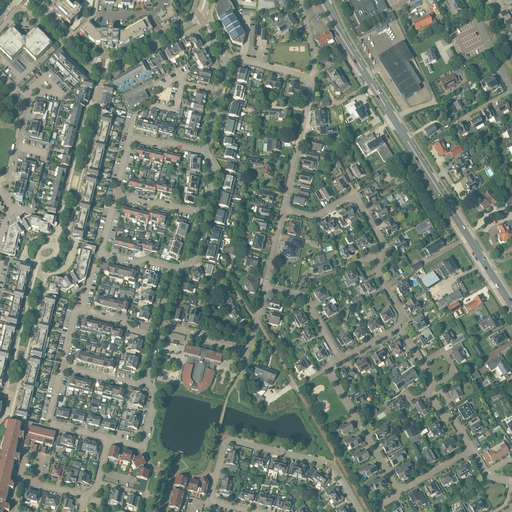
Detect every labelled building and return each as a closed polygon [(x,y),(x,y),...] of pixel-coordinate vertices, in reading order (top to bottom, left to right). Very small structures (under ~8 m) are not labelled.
[(55,0),(53,4),(51,6),(70,25),(83,12),(76,5),(74,8),(65,0),(55,0)] [(226,32),(228,36),(228,35),(233,43),(243,46),(245,36),(231,12),(235,11),(228,0),(222,0),(222,1),(221,1),(220,2),(220,3),(219,4),(219,5),(218,6),(218,7),(217,8),(217,9),(217,10),(217,11),(217,12),(217,13),(217,15),(217,16),(218,17),(218,18),(219,19),(226,32)] [(364,22),(364,23),(368,21),(364,14),(366,13),(367,16),(374,12),(377,17),(383,14),(382,12),(388,9),(383,1),(382,1),(381,0),(348,0),(348,1),(360,25),(363,24),(363,23),(364,22)] [(457,11),(462,9),(459,3),(458,3),(456,0),(441,0),(441,1),(443,0),(444,0),(445,2),(446,2),(447,5),(449,4),(452,9),(451,10),(454,16),(458,13),(457,11)] [(507,43),(507,44),(509,49),(511,47),(511,0),(485,0),(487,3),(488,3),(494,14),(501,10),(502,13),(500,14),(507,27),(511,25),(511,26),(511,32),(501,38),(504,43),(506,42),(507,43)] [(415,9),(407,12),(412,22),(418,19),(419,20),(427,17),(426,15),(432,13),(428,3),(420,6),(419,4),(414,6),(415,9)] [(155,16),(160,24),(163,23),(163,24),(173,18),(172,17),(176,15),(171,7),(165,10),(164,8),(160,10),(162,12),(155,16)] [(387,25),(396,20),(392,12),(383,17),(387,25)] [(273,24),(272,27),(275,31),(278,29),(279,30),(295,21),(292,16),(283,22),(283,23),(282,21),(281,21),(278,23),(277,21),(273,24)] [(125,33),(120,33),(119,33),(119,29),(113,29),(113,28),(108,28),(102,28),(101,32),(96,31),(88,24),(80,32),(88,39),(89,38),(95,43),(101,43),(100,45),(118,46),(118,45),(124,45),(129,42),(130,43),(133,41),(153,30),(147,20),(125,33)] [(288,30),(289,30),(297,25),(295,21),(279,30),(281,34),(288,30)] [(49,41),(49,42),(39,32),(36,28),(32,32),(33,32),(31,33),(31,34),(29,33),(27,32),(26,32),(25,31),(24,31),(23,31),(21,32),(19,33),(18,34),(16,32),(12,28),(9,32),(8,33),(0,41),(0,48),(12,61),(23,50),(24,50),(26,50),(36,61),(47,50),(49,48),(49,49),(52,45),(53,45),(49,41)] [(319,37),(315,40),(320,47),(324,45),(333,39),(328,31),(319,37)] [(184,45),(182,46),(185,52),(188,50),(186,46),(190,44),(190,43),(192,43),(193,43),(195,36),(194,36),(193,36),(192,36),(191,36),(191,37),(190,37),(190,38),(188,39),(186,40),(186,39),(184,40),(184,41),(183,41),(184,45)] [(193,52),(195,54),(201,51),(199,49),(202,47),(201,45),(202,45),(201,43),(200,43),(199,42),(198,40),(198,39),(198,38),(197,38),(196,37),(195,36),(193,43),(194,43),(194,45),(197,50),(193,52)] [(406,100),(421,90),(419,86),(422,84),(408,63),(414,60),(403,42),(379,58),(406,100)] [(179,55),(185,52),(182,46),(181,47),(179,44),(178,45),(177,44),(176,45),(176,46),(174,47),(175,47),(179,55)] [(179,55),(175,47),(173,48),(173,47),(171,48),(172,49),(170,49),(175,58),(179,55)] [(167,55),(166,55),(169,61),(175,58),(170,49),(168,50),(166,51),(167,51),(165,52),(167,55)] [(438,57),(434,49),(426,52),(429,57),(428,58),(430,64),(437,62),(435,58),(438,57)] [(56,63),(56,62),(64,54),(60,50),(52,58),(56,63)] [(201,52),(201,51),(195,54),(198,60),(207,55),(206,54),(205,52),(204,51),(201,52)] [(64,55),(64,54),(56,62),(61,66),(68,59),(64,55)] [(158,56),(157,57),(161,65),(169,61),(166,55),(163,57),(161,54),(160,55),(158,56)] [(201,65),(209,60),(208,59),(209,58),(208,56),(207,57),(207,56),(207,55),(198,60),(201,65)] [(152,60),(157,68),(161,65),(161,66),(161,65),(157,57),(155,58),(155,57),(153,58),(154,59),(152,60)] [(72,63),(68,59),(61,66),(65,71),(72,63)] [(15,63),(23,71),(26,69),(17,60),(15,63)] [(150,73),(151,74),(153,73),(152,71),(157,68),(152,60),(151,60),(150,60),(148,61),(149,62),(147,62),(149,65),(146,67),(150,73)] [(209,60),(201,65),(204,70),(204,69),(209,71),(210,67),(211,67),(211,66),(212,65),(211,63),(212,63),(211,61),(210,61),(209,60)] [(69,75),(71,73),(77,67),(72,63),(65,71),(69,75)] [(144,76),(150,73),(146,67),(144,63),(139,66),(144,76)] [(144,76),(139,66),(134,69),(139,78),(144,76)] [(81,72),(77,67),(71,73),(69,75),(74,79),(75,77),(81,72)] [(462,67),(452,72),(456,78),(466,73),(462,67)] [(239,74),(239,75),(249,78),(249,75),(253,75),(255,70),(248,68),(247,71),(240,70),(240,71),(239,71),(238,74),(239,74)] [(134,69),(129,72),(134,81),(139,78),(134,69)] [(202,70),(201,77),(210,79),(211,78),(212,76),(211,76),(212,74),(208,73),(209,71),(204,69),(204,70),(202,70)] [(332,76),(336,82),(342,78),(338,71),(335,72),(334,70),(329,73),(331,76),(332,76)] [(81,72),(75,77),(74,79),(78,83),(81,80),(85,76),(81,72)] [(129,85),(134,81),(129,72),(123,75),(129,85)] [(118,78),(123,88),(129,85),(123,75),(118,78)] [(251,83),(248,81),(249,78),(239,75),(237,81),(243,83),(242,85),(244,86),(250,87),(251,83)] [(453,75),(448,77),(440,81),(445,91),(458,84),(455,78),(453,75)] [(266,82),(265,85),(266,85),(266,86),(273,88),(273,87),(280,89),(282,81),(275,80),(275,78),(268,76),(267,82),(267,81),(266,82)] [(199,85),(205,87),(206,84),(209,85),(209,83),(210,83),(211,81),(210,81),(210,79),(201,77),(199,84),(199,85)] [(488,88),(488,89),(492,90),(498,87),(494,79),(493,77),(490,78),(488,77),(480,81),(481,83),(484,89),(486,87),(488,88)] [(118,91),(123,88),(118,78),(110,83),(108,88),(114,90),(117,88),(118,91)] [(336,82),(331,85),(331,86),(331,88),(331,89),(332,90),(333,91),(334,91),(336,93),(340,93),(350,87),(348,83),(346,84),(342,78),(336,82)] [(26,88),(33,83),(31,80),(24,85),(26,88)] [(75,99),(80,101),(86,102),(88,103),(89,98),(90,95),(91,92),(91,90),(93,84),(90,83),(84,82),(84,83),(83,88),(82,90),(78,89),(77,91),(80,92),(79,95),(78,98),(76,97),(75,99)] [(298,85),(296,84),(296,83),(295,82),(294,82),(293,83),(291,83),(289,94),(295,95),(303,97),(305,89),(297,88),(298,85)] [(236,87),(235,93),(244,95),(245,92),(249,92),(250,87),(242,85),(242,88),(236,87)] [(109,108),(114,90),(108,88),(104,87),(103,93),(104,93),(101,106),(103,107),(102,112),(114,115),(116,109),(109,108)] [(482,95),(478,89),(470,95),(473,100),(482,95)] [(205,101),(206,99),(207,97),(206,97),(207,95),(204,94),(204,92),(198,90),(196,98),(196,99),(196,98),(205,101)] [(145,92),(125,102),(129,108),(148,99),(145,92)] [(243,101),(244,95),(235,93),(233,99),(239,100),(238,103),(246,105),(247,102),(243,101)] [(468,106),(464,98),(453,105),(458,113),(468,106)] [(76,105),(82,107),(84,108),(86,102),(80,101),(75,99),(74,105),(76,105)] [(35,107),(35,109),(45,111),(48,112),(50,103),(40,100),(39,104),(36,103),(35,106),(35,107)] [(499,111),(496,113),(499,118),(504,116),(502,113),(509,109),(505,102),(501,105),(500,106),(499,105),(497,107),(499,111)] [(240,103),(238,103),(237,106),(232,104),(230,110),(240,112),(241,109),(245,109),(246,105),(240,103)] [(203,109),(204,110),(204,108),(204,107),(204,106),(195,104),(193,112),(199,113),(200,110),(203,111),(203,109)] [(363,108),(362,109),(359,104),(347,111),(350,116),(353,115),(357,120),(359,118),(361,122),(368,118),(365,113),(366,112),(363,108)] [(485,111),(483,112),(488,121),(493,118),(494,119),(495,121),(496,123),(500,120),(499,119),(499,118),(496,113),(494,114),(493,114),(492,113),(493,112),(490,108),(489,109),(488,109),(486,108),(485,109),(485,110),(485,111)] [(35,118),(42,120),(45,111),(35,109),(34,111),(33,114),(36,115),(35,118)] [(68,109),(67,111),(70,112),(69,115),(71,115),(80,117),(81,112),(72,110),(68,109)] [(242,122),(243,117),(241,116),(242,113),(240,112),(230,110),(229,116),(234,117),(234,120),(242,122)] [(284,111),(283,112),(280,111),(280,110),(269,110),(269,112),(269,121),(276,121),(277,117),(279,117),(279,119),(282,119),(289,120),(290,112),(284,111)] [(200,122),(200,121),(201,121),(202,119),(201,119),(201,117),(198,116),(199,113),(193,112),(192,114),(191,120),(200,122)] [(324,112),(315,113),(315,119),(316,122),(316,127),(319,126),(320,131),(326,130),(327,135),(338,133),(337,127),(326,129),(326,126),(326,125),(324,112)] [(105,146),(112,117),(103,115),(101,123),(102,123),(97,144),(105,146)] [(138,120),(136,128),(141,130),(144,121),(144,117),(142,117),(141,121),(138,120)] [(473,126),(470,128),(473,133),(474,134),(478,131),(476,128),(483,124),(479,117),(475,119),(475,120),(474,121),(473,120),(470,122),(473,126)] [(31,125),(30,127),(40,129),(41,126),(45,127),(46,121),(45,121),(42,120),(35,119),(34,123),(31,122),(31,125)] [(158,132),(163,133),(165,124),(165,121),(162,120),(162,122),(160,121),(160,122),(159,125),(157,132),(158,132)] [(242,122),(234,120),(233,123),(227,122),(226,127),(236,130),(240,131),(242,122)] [(170,126),(168,134),(173,135),(176,123),(172,122),(171,123),(170,123),(170,126)] [(460,126),(457,127),(459,132),(458,133),(460,136),(461,135),(462,136),(467,133),(469,136),(473,133),(470,128),(467,129),(467,128),(466,129),(466,127),(464,123),(463,124),(462,122),(459,124),(460,126)] [(434,125),(424,131),(428,138),(437,132),(438,132),(437,131),(439,130),(438,127),(436,129),(434,125)] [(29,129),(29,132),(32,133),(31,137),(42,140),(43,134),(39,133),(40,130),(40,129),(30,127),(30,129),(29,129)] [(234,135),(236,130),(226,127),(225,133),(230,134),(229,138),(237,139),(238,136),(234,135)] [(194,138),(196,138),(197,136),(198,134),(197,134),(197,133),(188,130),(186,138),(194,140),(194,138)] [(357,144),(358,145),(363,153),(362,152),(368,148),(369,149),(370,152),(377,147),(384,158),(390,154),(391,155),(392,155),(384,143),(382,144),(379,139),(380,138),(379,138),(375,140),(372,135),(358,144),(357,144)] [(317,141),(316,143),(313,142),(312,146),(311,146),(310,150),(312,150),(317,151),(316,152),(320,153),(322,145),(325,145),(325,143),(326,140),(327,140),(327,136),(318,137),(319,141),(317,141)] [(263,144),(263,152),(272,153),(272,151),(280,151),(280,143),(279,143),(279,140),(270,139),(268,139),(267,142),(267,144),(267,145),(263,144)] [(224,144),(224,145),(226,146),(226,149),(237,152),(238,147),(234,145),(235,142),(227,140),(222,142),(224,144)] [(434,146),(435,149),(436,149),(440,156),(444,154),(445,155),(449,153),(442,141),(434,146)] [(358,145),(355,147),(359,156),(363,154),(358,146),(358,145)] [(135,156),(134,159),(136,159),(136,158),(141,160),(143,150),(144,147),(139,146),(138,148),(137,147),(138,148),(136,156),(135,156)] [(463,152),(460,146),(449,152),(453,158),(463,152)] [(104,151),(96,149),(91,170),(90,170),(88,175),(89,176),(89,178),(88,178),(86,183),(87,183),(82,204),(91,206),(104,151)] [(149,150),(146,161),(152,162),(154,153),(155,150),(151,149),(151,151),(149,150)] [(469,160),(468,160),(467,159),(469,157),(466,151),(460,155),(461,158),(456,160),(458,165),(456,166),(457,168),(455,169),(457,174),(461,173),(460,172),(469,168),(468,168),(472,166),(469,160)] [(236,154),(227,152),(223,155),(225,157),(225,158),(232,159),(231,162),(237,164),(239,159),(235,157),(236,154)] [(182,155),(183,156),(183,155),(179,154),(179,156),(176,155),(173,164),(179,166),(182,155)] [(188,160),(188,165),(191,165),(191,166),(200,166),(200,163),(200,162),(201,160),(197,160),(197,157),(197,156),(197,155),(191,154),(191,156),(191,159),(188,160)] [(319,157),(309,154),(308,158),(309,158),(308,160),(304,159),(303,167),(308,168),(308,169),(312,170),(314,162),(317,163),(319,157)] [(259,165),(260,158),(248,157),(248,165),(259,165)] [(20,167),(20,169),(21,169),(30,171),(31,168),(35,169),(36,163),(25,160),(24,164),(21,164),(20,167)] [(241,175),(235,173),(237,167),(228,165),(224,168),(226,170),(225,171),(235,173),(234,176),(240,178),(241,175)] [(269,168),(270,166),(265,165),(264,169),(263,169),(262,172),(263,173),(263,175),(272,177),(273,173),(272,172),(272,168),(269,168)] [(349,169),(346,171),(351,180),(354,177),(356,176),(358,179),(362,177),(362,178),(366,176),(364,174),(362,170),(363,170),(361,166),(357,168),(355,165),(352,167),(349,169)] [(196,176),(197,172),(200,173),(200,171),(200,166),(191,166),(190,172),(188,171),(187,175),(196,176)] [(20,179),(27,181),(28,177),(30,171),(21,169),(20,171),(19,171),(18,174),(21,175),(20,179)] [(469,191),(470,192),(478,187),(481,185),(476,177),(476,178),(473,173),(465,178),(467,182),(468,182),(468,183),(466,185),(468,189),(467,189),(467,190),(468,191),(469,191)] [(311,175),(307,174),(307,175),(301,174),(299,181),(303,182),(302,184),(301,188),(310,190),(311,184),(309,183),(311,175)] [(196,176),(187,175),(187,178),(189,178),(189,184),(198,186),(199,181),(199,182),(200,180),(197,180),(198,176),(196,176)] [(131,189),(131,187),(134,188),(136,179),(131,178),(132,176),(130,176),(129,179),(131,180),(128,188),(131,189)] [(236,180),(239,181),(240,178),(234,176),(233,179),(226,177),(225,183),(234,185),(236,180)] [(350,184),(345,176),(342,178),(339,180),(340,182),(334,185),(336,189),(336,188),(339,194),(346,190),(344,186),(346,185),(346,186),(350,184)] [(15,187),(15,189),(25,191),(26,185),(27,181),(20,179),(19,183),(18,183),(16,183),(15,187)] [(148,191),(148,193),(150,194),(152,183),(153,180),(148,179),(147,182),(145,191),(148,191)] [(226,192),(230,193),(236,195),(237,190),(234,188),(234,185),(225,183),(223,189),(227,190),(226,192)] [(169,184),(166,196),(172,198),(174,192),(172,192),(173,191),(173,188),(174,185),(169,184)] [(184,193),(187,193),(193,195),(194,191),(197,192),(197,190),(198,186),(189,184),(188,188),(185,188),(184,193)] [(371,186),(365,190),(368,195),(366,196),(370,203),(379,198),(375,191),(379,189),(376,184),(371,186)] [(327,201),(333,197),(330,192),(331,192),(329,188),(322,192),(321,190),(319,192),(315,194),(320,201),(323,199),(325,198),(327,201)] [(14,191),(13,195),(16,195),(15,200),(22,201),(23,197),(25,191),(15,189),(14,191)] [(269,191),(258,189),(257,195),(260,196),(263,196),(262,201),(272,203),(274,196),(268,195),(269,191)] [(308,199),(309,193),(300,191),(299,195),(300,195),(299,197),(296,196),(295,200),(294,200),(293,204),(295,205),(295,204),(300,205),(299,206),(303,207),(305,199),(308,199)] [(230,193),(226,192),(225,195),(222,194),(220,200),(230,203),(231,200),(235,199),(236,195),(230,193)] [(486,199),(480,205),(484,210),(491,204),(494,207),(499,202),(495,198),(495,197),(495,196),(495,195),(494,195),(493,195),(489,192),(484,196),(486,199)] [(186,196),(186,197),(185,203),(194,205),(196,199),(193,198),(193,195),(187,193),(186,196)] [(233,209),(229,208),(230,203),(220,200),(219,206),(225,207),(224,210),(232,212),(233,209)] [(389,205),(386,200),(381,203),(374,206),(377,211),(375,213),(379,220),(388,214),(384,208),(389,205)] [(265,205),(258,203),(256,213),(269,217),(271,210),(265,208),(265,205)] [(350,208),(344,211),(349,220),(351,223),(357,220),(356,220),(359,218),(356,212),(353,214),(350,208)] [(89,212),(81,210),(76,230),(75,230),(73,238),(82,240),(89,212)] [(216,216),(216,218),(226,220),(229,221),(230,215),(231,215),(232,212),(224,210),(223,213),(218,212),(217,213),(216,213),(215,216),(216,216)] [(156,212),(154,222),(159,224),(161,215),(162,211),(159,211),(158,212),(156,212)] [(161,215),(159,224),(164,225),(165,222),(166,220),(167,220),(168,213),(162,211),(161,215)] [(342,220),(339,221),(343,227),(347,225),(346,222),(349,220),(344,211),(339,214),(342,220)] [(16,254),(16,251),(20,236),(25,233),(24,232),(26,231),(27,232),(28,231),(29,233),(29,232),(31,231),(32,231),(31,229),(49,233),(50,226),(54,226),(56,219),(45,216),(44,220),(47,221),(46,224),(41,223),(42,221),(30,218),(22,223),(21,222),(30,217),(24,215),(14,221),(16,225),(19,223),(19,224),(11,229),(7,248),(5,248),(3,247),(1,253),(13,256),(14,253),(16,254)] [(263,219),(255,217),(253,223),(256,223),(255,228),(266,230),(267,223),(263,222),(262,221),(263,219)] [(221,228),(228,230),(228,226),(224,225),(226,220),(216,218),(215,223),(222,225),(221,228)] [(179,225),(178,230),(187,233),(189,227),(186,226),(187,221),(178,219),(177,224),(179,225)] [(331,219),(325,222),(330,231),(334,229),(335,231),(335,232),(340,229),(336,223),(334,225),(331,219)] [(384,223),(387,228),(385,229),(389,236),(398,231),(394,224),(393,224),(390,219),(384,223)] [(291,223),(290,223),(289,227),(288,227),(288,230),(289,230),(288,234),(296,236),(298,227),(301,228),(302,222),(292,220),(291,223)] [(330,231),(325,222),(320,225),(323,231),(319,233),(323,239),(328,236),(327,233),(330,231)] [(507,241),(511,238),(511,224),(509,226),(507,223),(498,227),(501,232),(500,232),(501,234),(498,236),(500,239),(499,240),(501,244),(504,243),(504,244),(507,242),(507,241)] [(213,229),(212,235),(222,237),(223,238),(224,235),(226,235),(228,230),(221,228),(217,227),(216,230),(213,229)] [(175,239),(181,241),(182,238),(185,239),(186,237),(187,233),(178,230),(176,236),(175,239)] [(264,238),(260,237),(260,234),(253,232),(252,236),(255,236),(252,249),(261,251),(264,238)] [(222,237),(212,235),(210,241),(213,241),(213,244),(223,247),(224,242),(221,240),(222,237)] [(368,235),(361,239),(361,240),(356,243),(360,249),(365,246),(366,248),(373,244),(368,235)] [(394,239),(396,244),(394,246),(398,253),(407,248),(403,240),(403,241),(400,236),(394,239)] [(113,244),(112,247),(114,247),(113,249),(119,250),(120,247),(122,238),(117,237),(115,245),(113,244)] [(169,247),(172,248),(181,251),(183,245),(180,244),(181,241),(175,239),(174,242),(171,241),(169,247)] [(292,257),(294,258),(297,248),(301,249),(303,242),(293,240),(292,245),(286,243),(283,255),(285,255),(285,257),(286,257),(287,258),(288,258),(289,258),(291,258),(292,257)] [(430,255),(430,256),(444,247),(440,240),(426,248),(426,249),(423,251),(427,257),(430,255)] [(219,249),(222,250),(223,247),(213,244),(212,247),(209,246),(208,252),(217,255),(219,249)] [(341,251),(337,253),(341,260),(345,258),(346,260),(353,256),(352,254),(357,251),(353,244),(348,247),(341,251)] [(74,286),(74,287),(72,289),(74,293),(84,286),(86,280),(85,280),(85,281),(77,286),(76,285),(84,280),(91,253),(95,254),(96,248),(83,245),(81,251),(79,250),(78,253),(80,254),(79,258),(77,258),(76,261),(78,261),(77,266),(75,265),(75,269),(77,269),(75,273),(75,274),(74,272),(71,274),(72,276),(71,276),(71,277),(69,278),(69,277),(68,278),(67,276),(64,278),(65,280),(64,280),(52,277),(52,281),(54,281),(53,286),(47,284),(46,287),(48,288),(47,292),(58,295),(59,291),(56,290),(57,287),(62,288),(62,290),(66,291),(74,286)] [(236,257),(237,249),(231,247),(229,255),(236,257)] [(169,253),(168,256),(174,259),(176,256),(178,257),(179,255),(181,251),(172,248),(170,253),(169,253)] [(210,259),(209,262),(219,264),(220,261),(219,261),(220,255),(217,255),(208,252),(206,258),(210,259)] [(245,260),(247,261),(246,266),(257,269),(258,262),(252,260),(253,257),(246,255),(245,260)] [(329,261),(325,262),(323,255),(317,257),(319,264),(311,266),(313,275),(318,274),(318,275),(324,274),(323,272),(332,270),(329,261)] [(453,263),(452,263),(450,259),(442,264),(444,266),(439,269),(445,278),(450,275),(451,276),(454,274),(453,273),(457,271),(454,266),(455,266),(454,266),(453,263)] [(410,267),(412,270),(413,272),(423,267),(420,262),(410,267)] [(15,292),(24,294),(25,289),(26,283),(28,278),(29,273),(30,273),(31,268),(32,265),(22,263),(22,265),(20,270),(19,276),(18,281),(16,287),(15,292)] [(99,273),(104,274),(104,273),(109,274),(111,267),(111,266),(106,265),(105,264),(102,263),(99,273)] [(203,275),(205,274),(211,276),(214,267),(213,267),(208,265),(205,272),(200,271),(199,269),(192,273),(194,276),(193,280),(199,282),(200,278),(203,276),(203,275)] [(390,274),(393,280),(400,276),(397,271),(398,270),(396,267),(395,267),(394,265),(387,269),(390,274)] [(150,275),(148,280),(158,282),(159,277),(155,276),(156,273),(154,272),(146,270),(146,274),(150,275)] [(135,284),(137,277),(135,277),(136,272),(131,271),(129,279),(128,282),(135,284)] [(357,278),(358,278),(353,271),(343,277),(346,281),(344,282),(348,287),(358,281),(357,278)] [(433,271),(419,280),(426,291),(440,283),(433,271)] [(248,274),(245,285),(249,292),(256,293),(258,284),(256,281),(257,277),(248,274)] [(407,279),(401,282),(403,285),(397,289),(400,294),(401,294),(402,296),(407,293),(406,291),(412,288),(409,283),(407,279)] [(143,284),(142,287),(151,290),(152,287),(156,288),(158,282),(148,280),(147,285),(143,284)] [(374,288),(375,288),(372,284),(370,281),(368,283),(367,280),(359,284),(365,294),(368,292),(369,295),(376,291),(374,288)] [(192,283),(191,286),(184,284),(182,291),(192,293),(193,289),(196,290),(198,284),(192,283)] [(140,295),(141,296),(153,299),(155,294),(151,293),(151,290),(142,287),(142,291),(141,291),(140,292),(140,294),(140,295)] [(330,297),(327,292),(324,294),(321,289),(314,294),(317,298),(318,298),(321,303),(330,297)] [(455,292),(443,298),(448,306),(460,300),(455,292)] [(45,304),(46,304),(41,325),(50,327),(57,298),(47,296),(45,304)] [(138,304),(147,306),(148,303),(152,304),(153,299),(144,297),(141,296),(140,301),(139,301),(139,302),(138,304)] [(351,302),(354,307),(361,303),(363,301),(360,296),(351,302)] [(464,307),(468,313),(472,311),(485,302),(481,296),(474,300),(474,301),(464,307)] [(14,297),(0,352),(9,354),(14,333),(15,334),(16,328),(15,328),(16,325),(17,326),(18,320),(17,320),(22,299),(14,297)] [(238,308),(234,302),(233,302),(230,297),(226,300),(229,305),(233,311),(230,312),(233,317),(233,318),(237,325),(245,320),(237,308),(238,308)] [(407,302),(410,307),(408,308),(411,314),(420,309),(417,303),(416,303),(413,298),(407,302)] [(284,302),(281,301),(272,299),(270,305),(269,305),(268,309),(279,311),(279,308),(283,309),(284,302)] [(124,300),(121,311),(126,312),(127,310),(129,310),(131,301),(124,300)] [(448,308),(452,314),(460,309),(457,303),(448,308)] [(141,308),(140,313),(149,316),(151,310),(147,309),(147,306),(138,304),(137,307),(141,308)] [(326,316),(326,315),(328,318),(337,313),(336,310),(338,309),(335,305),(334,306),(334,305),(333,305),(332,304),(323,309),(324,312),(326,316)] [(175,314),(176,314),(175,320),(181,321),(183,316),(184,316),(184,313),(187,314),(189,306),(183,305),(180,311),(176,310),(175,314)] [(390,320),(389,319),(394,316),(388,307),(378,313),(384,323),(390,320)] [(197,325),(200,313),(191,311),(188,323),(197,325)] [(148,321),(149,316),(140,313),(139,319),(135,318),(134,321),(142,323),(142,320),(148,321)] [(296,317),(294,314),(292,316),(299,327),(308,322),(306,320),(307,319),(304,316),(302,313),(296,317)] [(280,317),(270,314),(269,318),(270,318),(269,324),(278,327),(280,317)] [(412,319),(415,325),(413,326),(417,333),(426,327),(421,319),(423,318),(421,314),(412,319)] [(493,317),(480,325),(482,329),(489,326),(492,332),(499,328),(493,317)] [(366,324),(371,333),(374,331),(378,329),(381,327),(377,321),(374,322),(373,320),(371,319),(369,321),(368,323),(366,324)] [(86,332),(89,321),(84,320),(82,327),(81,327),(80,331),(86,332)] [(312,331),(311,331),(309,328),(303,332),(304,335),(302,336),(306,343),(315,338),(313,335),(314,335),(312,331)] [(356,333),(354,334),(357,340),(360,339),(361,339),(364,337),(367,335),(369,334),(366,330),(364,331),(363,328),(361,330),(361,329),(359,329),(356,330),(356,332),(356,333)] [(419,342),(419,341),(421,344),(423,348),(428,345),(427,344),(431,342),(432,343),(433,342),(433,341),(433,340),(434,340),(428,329),(421,333),(423,336),(418,339),(417,339),(417,340),(417,341),(418,341),(418,342),(419,342)] [(27,380),(26,385),(35,387),(48,332),(39,330),(34,351),(30,363),(30,364),(31,364),(27,380)] [(116,338),(115,341),(119,342),(122,343),(124,337),(122,336),(123,332),(120,331),(118,331),(116,338)] [(443,338),(445,342),(446,342),(447,345),(450,343),(452,346),(460,342),(458,339),(455,340),(449,331),(442,335),(443,338)] [(337,339),(342,347),(347,344),(347,345),(352,342),(347,333),(337,339)] [(129,345),(132,345),(141,348),(143,342),(139,341),(140,338),(138,338),(139,336),(131,334),(130,336),(130,339),(129,340),(128,343),(129,345)] [(497,336),(496,334),(489,338),(490,341),(492,339),(496,346),(506,341),(506,340),(507,339),(505,336),(504,337),(502,334),(499,335),(497,336)] [(388,346),(392,352),(395,350),(399,356),(403,353),(400,347),(401,346),(398,340),(388,346)] [(456,360),(458,364),(467,359),(462,350),(464,349),(461,344),(455,347),(456,347),(458,350),(452,354),(454,358),(455,358),(456,360)] [(140,353),(141,348),(132,345),(131,351),(127,350),(126,353),(134,355),(135,352),(140,353)] [(317,348),(319,352),(315,355),(319,362),(326,358),(325,357),(328,355),(322,345),(317,348)] [(187,358),(188,359),(187,365),(185,364),(183,374),(182,379),(183,384),(186,388),(189,391),(191,389),(192,390),(193,390),(195,391),(196,391),(197,391),(198,391),(198,393),(203,392),(207,390),(210,386),(212,382),(215,372),(213,371),(215,365),(216,366),(217,363),(221,364),(223,355),(207,351),(207,350),(207,349),(206,348),(205,348),(205,347),(204,347),(203,348),(202,348),(202,349),(201,349),(201,350),(186,346),(183,355),(187,356),(187,358)] [(486,360),(500,352),(498,348),(484,357),(486,360)] [(377,366),(384,362),(382,358),(385,356),(382,350),(376,353),(376,354),(372,357),(377,366)] [(75,352),(73,360),(76,362),(77,361),(82,362),(84,354),(84,351),(82,351),(81,353),(75,352)] [(125,361),(128,362),(137,364),(139,359),(133,358),(134,355),(126,353),(125,356),(126,356),(125,361)] [(116,359),(111,358),(108,368),(113,370),(113,369),(117,369),(120,357),(116,356),(116,359)] [(498,367),(504,376),(505,379),(509,377),(507,374),(511,372),(508,367),(507,367),(504,362),(505,361),(501,356),(487,365),(491,371),(498,367)] [(295,366),(299,374),(306,369),(306,368),(310,366),(304,357),(299,360),(300,363),(295,366)] [(360,364),(356,366),(360,373),(365,370),(366,371),(370,369),(372,371),(375,369),(371,362),(368,364),(365,359),(359,363),(360,364)] [(128,362),(125,361),(123,366),(122,370),(130,372),(131,369),(136,370),(137,364),(128,362)] [(257,366),(256,368),(254,374),(264,378),(265,378),(268,370),(257,366)] [(345,381),(346,382),(352,378),(351,378),(357,375),(353,369),(348,372),(347,370),(341,373),(343,378),(343,379),(344,381),(345,381)] [(397,380),(399,383),(414,373),(411,369),(400,377),(398,374),(399,373),(396,369),(391,372),(393,374),(396,380),(397,380)] [(264,378),(263,382),(272,386),(274,382),(277,374),(268,370),(265,378),(264,378)] [(470,376),(473,381),(480,376),(477,371),(470,376)] [(417,378),(414,373),(399,383),(397,380),(396,380),(393,382),(397,389),(398,391),(417,378)] [(66,387),(74,389),(77,379),(72,378),(71,379),(68,379),(66,387)] [(85,389),(84,392),(89,393),(92,394),(95,384),(92,383),(87,382),(85,389)] [(94,391),(103,393),(104,386),(99,385),(99,388),(96,387),(94,391)] [(256,398),(255,400),(256,401),(262,386),(260,386),(258,385),(254,396),(256,398)] [(454,401),(463,396),(461,393),(461,392),(457,385),(448,390),(452,397),(454,401)] [(267,388),(262,386),(256,401),(261,404),(265,399),(261,397),(265,393),(267,388)] [(19,411),(17,419),(26,421),(33,393),(25,390),(20,411),(19,411)] [(133,390),(132,394),(133,394),(131,395),(131,398),(132,399),(144,402),(145,397),(140,396),(141,392),(133,390)] [(354,398),(357,403),(359,402),(361,406),(367,402),(365,398),(366,397),(363,393),(354,398)] [(281,394),(273,398),(276,404),(279,402),(283,408),(293,402),(289,396),(284,399),(281,394)] [(399,397),(390,402),(393,407),(392,408),(395,413),(400,411),(406,407),(404,404),(403,404),(399,397)] [(472,416),(470,413),(473,412),(470,406),(469,407),(468,405),(473,402),(474,402),(471,398),(463,403),(465,406),(458,410),(464,421),(472,416)] [(130,400),(129,403),(130,404),(129,408),(137,410),(137,406),(143,408),(144,402),(132,399),(130,400)] [(422,406),(420,403),(421,402),(419,399),(411,404),(413,407),(414,406),(419,414),(421,412),(424,416),(428,413),(424,406),(422,406)] [(454,408),(451,402),(446,405),(449,411),(454,408)] [(81,411),(73,409),(73,411),(71,416),(74,416),(73,420),(78,422),(81,411)] [(89,413),(81,411),(78,422),(84,423),(84,419),(87,420),(89,413)] [(140,419),(135,418),(135,414),(127,412),(125,421),(138,424),(140,419)] [(91,414),(89,413),(87,420),(89,420),(88,424),(94,426),(96,418),(91,417),(91,414)] [(112,417),(111,422),(109,429),(115,431),(117,423),(119,424),(120,420),(118,420),(118,418),(112,417)] [(470,428),(474,435),(477,433),(477,434),(480,432),(482,430),(483,433),(488,431),(486,428),(483,429),(480,423),(481,423),(478,418),(469,423),(472,427),(470,428)] [(125,421),(123,430),(131,432),(132,428),(137,430),(138,424),(125,421)] [(1,443),(5,444),(17,448),(19,441),(19,439),(21,440),(21,441),(23,442),(24,438),(24,435),(19,434),(20,432),(21,426),(9,422),(7,422),(5,428),(6,428),(4,438),(2,438),(1,443)] [(414,422),(409,424),(413,432),(418,429),(414,422)] [(388,423),(380,428),(381,431),(375,434),(379,441),(393,433),(391,428),(389,429),(389,428),(390,427),(388,423)] [(339,434),(342,432),(344,436),(353,430),(350,424),(343,427),(342,424),(336,428),(339,434)] [(434,424),(428,428),(434,437),(437,435),(439,438),(445,434),(439,425),(436,426),(434,424)] [(28,447),(30,439),(35,441),(38,429),(29,427),(25,446),(28,447)] [(47,431),(38,429),(35,441),(44,443),(47,431)] [(47,431),(44,443),(53,445),(56,433),(47,431)] [(64,445),(67,445),(69,437),(68,437),(68,436),(66,435),(65,436),(63,435),(62,439),(58,438),(56,446),(63,448),(64,445)] [(67,445),(66,449),(69,450),(76,451),(77,446),(78,443),(74,442),(75,440),(75,438),(73,438),(72,437),(70,436),(70,437),(69,437),(67,445)] [(387,445),(383,447),(386,454),(396,448),(394,445),(399,442),(395,436),(387,441),(385,442),(387,445)] [(347,448),(349,446),(351,450),(361,444),(358,438),(351,441),(350,438),(343,442),(347,448)] [(438,443),(440,446),(442,444),(446,450),(449,448),(450,452),(454,449),(452,446),(455,444),(452,439),(445,443),(443,440),(438,443)] [(509,452),(511,450),(511,448),(507,440),(495,448),(501,457),(509,453),(509,452)] [(84,454),(85,451),(89,452),(91,442),(85,441),(83,446),(80,445),(78,453),(84,454)] [(93,455),(94,453),(95,454),(96,454),(96,455),(96,456),(96,457),(97,457),(97,458),(98,458),(101,447),(97,446),(98,444),(91,442),(89,452),(90,452),(90,454),(93,455)] [(0,471),(12,475),(13,470),(15,461),(17,462),(17,463),(19,463),(20,460),(20,457),(15,456),(16,453),(17,448),(5,444),(1,443),(0,446),(0,449),(2,450),(1,455),(0,454),(0,471)] [(431,447),(423,452),(426,457),(423,459),(425,463),(428,461),(430,464),(436,461),(432,454),(434,453),(431,447)] [(119,461),(121,455),(118,454),(120,450),(111,448),(108,458),(116,460),(115,464),(118,465),(119,461)] [(488,464),(492,462),(501,457),(495,448),(482,455),(488,464)] [(394,454),(396,457),(390,460),(394,467),(403,461),(401,458),(406,455),(403,449),(394,454)] [(229,456),(229,458),(238,461),(239,457),(241,457),(242,453),(232,450),(231,453),(230,452),(229,455),(229,456)] [(119,461),(118,465),(121,465),(122,462),(130,464),(131,461),(132,455),(133,453),(124,451),(123,456),(121,455),(119,461)] [(355,461),(357,460),(359,463),(369,458),(365,452),(359,455),(358,452),(352,455),(355,461)] [(132,455),(131,461),(132,462),(136,469),(139,468),(143,466),(146,464),(141,456),(137,459),(136,456),(132,455)] [(255,465),(259,466),(261,456),(258,456),(258,455),(255,455),(255,456),(252,455),(250,466),(254,467),(255,465)] [(264,457),(261,456),(259,466),(263,467),(263,469),(267,470),(270,459),(267,459),(267,458),(264,457)] [(237,465),(238,461),(229,458),(228,461),(227,464),(228,464),(227,467),(229,468),(235,469),(238,470),(239,465),(237,465)] [(274,470),(278,471),(281,461),(278,460),(275,459),(275,461),(272,460),(269,470),(274,472),(274,470)] [(283,462),(281,461),(278,471),(282,472),(282,474),(287,475),(289,464),(286,463),(286,462),(284,462),(283,462)] [(412,468),(409,463),(401,467),(403,470),(396,474),(400,480),(403,479),(404,481),(408,478),(407,476),(410,475),(408,471),(412,468)] [(294,474),(298,476),(300,466),(297,465),(294,464),(294,465),(291,465),(289,475),(293,476),(294,474)] [(472,474),(469,469),(467,464),(462,467),(460,468),(456,471),(460,478),(468,473),(470,475),(471,475),(474,481),(478,478),(475,472),(472,474)] [(62,481),(65,467),(54,465),(51,478),(62,481)] [(365,466),(357,471),(361,476),(365,474),(367,477),(377,472),(373,465),(369,468),(367,465),(365,466)] [(139,469),(137,478),(147,480),(150,472),(143,470),(144,468),(143,466),(139,468),(139,469)] [(303,467),(300,466),(298,476),(302,477),(301,478),(306,479),(309,469),(306,468),(306,467),(303,466),(303,467)] [(65,480),(66,480),(65,482),(72,484),(72,483),(76,484),(79,470),(68,468),(66,474),(67,474),(67,477),(66,477),(65,477),(65,479),(65,480)] [(314,481),(318,483),(323,475),(321,473),(319,471),(318,472),(315,471),(314,472),(311,470),(308,478),(313,482),(314,481)] [(0,494),(6,497),(7,491),(8,488),(13,490),(14,487),(15,483),(13,483),(13,484),(9,483),(10,481),(12,475),(0,471),(0,494)] [(90,477),(86,476),(87,474),(80,472),(78,482),(90,485),(91,481),(89,480),(90,477)] [(455,476),(453,478),(450,473),(440,479),(444,486),(451,481),(453,485),(458,482),(455,476)] [(326,477),(323,475),(318,483),(321,486),(320,487),(324,490),(330,481),(328,479),(328,478),(326,476),(326,477)] [(173,491),(171,499),(182,502),(184,495),(185,491),(186,487),(187,482),(187,480),(177,477),(175,486),(179,487),(178,492),(173,491)] [(223,482),(222,485),(232,487),(233,483),(234,484),(236,479),(225,477),(224,479),(223,479),(222,482),(223,482)] [(188,491),(196,494),(198,494),(199,494),(201,495),(206,496),(209,484),(205,478),(200,481),(203,485),(202,489),(198,488),(199,483),(190,481),(190,483),(188,491)] [(375,479),(366,483),(370,489),(374,487),(376,490),(379,489),(380,491),(385,488),(384,486),(386,485),(383,478),(378,481),(376,478),(375,479)] [(442,494),(436,483),(433,485),(432,484),(425,488),(430,496),(435,493),(437,497),(442,494)] [(221,488),(220,491),(221,491),(221,494),(231,497),(232,492),(231,492),(232,487),(222,485),(221,488)] [(325,491),(328,497),(329,496),(332,500),(340,495),(339,492),(337,489),(336,490),(335,487),(334,488),(332,485),(325,491)] [(238,498),(241,499),(241,500),(244,501),(244,500),(247,501),(249,491),(245,490),(245,489),(241,488),(238,498)] [(38,502),(41,503),(42,499),(39,498),(40,494),(28,491),(28,492),(24,490),(21,501),(30,503),(30,501),(37,503),(38,502)] [(250,502),(249,502),(252,503),(253,502),(256,502),(258,492),(254,491),(253,493),(249,491),(247,501),(250,502)] [(257,503),(259,503),(259,504),(262,505),(265,506),(267,496),(263,495),(264,493),(259,492),(257,503)] [(111,500),(114,501),(113,504),(118,505),(118,503),(119,504),(120,502),(123,503),(124,496),(125,494),(119,493),(116,493),(116,494),(113,493),(111,500)] [(414,505),(417,503),(419,508),(427,504),(420,493),(416,496),(415,493),(412,494),(411,494),(409,495),(409,496),(414,505)] [(5,502),(6,497),(0,494),(0,511),(3,511),(4,510),(8,511),(8,509),(9,505),(7,504),(7,506),(4,505),(5,502)] [(44,504),(56,507),(58,498),(58,497),(56,496),(54,497),(51,497),(51,496),(47,495),(46,498),(42,497),(42,499),(41,503),(40,504),(42,505),(44,505),(44,504)] [(268,506),(268,507),(271,507),(271,506),(274,507),(277,496),(272,495),(272,497),(267,496),(265,506),(268,506)] [(342,497),(340,495),(332,500),(334,503),(332,504),(334,508),(344,503),(342,500),(343,500),(342,497)] [(129,505),(128,508),(133,509),(133,507),(138,508),(140,498),(135,496),(134,497),(131,496),(131,498),(128,497),(126,504),(129,505)] [(286,511),(289,511),(290,511),(292,511),(295,501),(291,500),(291,499),(291,498),(291,497),(290,496),(289,496),(288,496),(287,496),(286,501),(284,510),(286,511)] [(281,509),(284,510),(286,501),(282,500),(282,498),(278,497),(275,507),(278,508),(278,509),(281,510),(281,509)] [(179,511),(180,510),(181,505),(182,502),(171,499),(169,508),(174,509),(172,511),(179,511)] [(73,502),(66,500),(64,509),(67,510),(66,511),(76,511),(77,511),(74,511),(75,506),(72,506),(73,502)] [(478,511),(480,511),(481,511),(484,509),(485,509),(480,500),(469,506),(470,507),(467,508),(469,511),(478,511)] [(455,511),(468,511),(462,501),(458,503),(460,506),(455,510),(455,511)]
